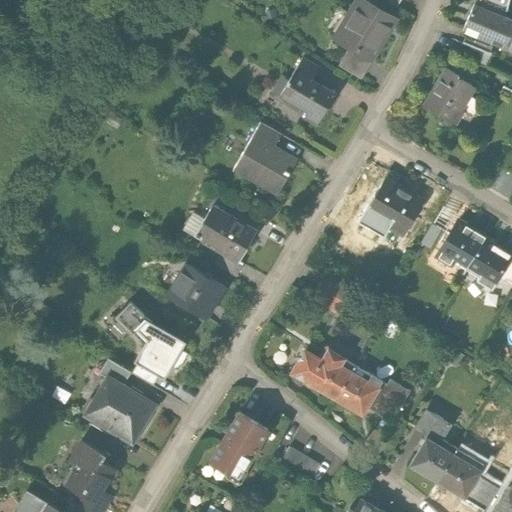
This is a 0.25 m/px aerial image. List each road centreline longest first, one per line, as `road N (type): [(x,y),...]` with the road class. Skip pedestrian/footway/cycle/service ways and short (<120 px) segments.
road 1 (residential): [(372,129),(233,363)]
road 2 (residential): [(419,511),(233,363)]
road 3 (residential): [(233,363),(142,511)]
road 4 (residential): [(372,129),(511,214)]
road 5 (residential): [(436,0),(372,129)]
